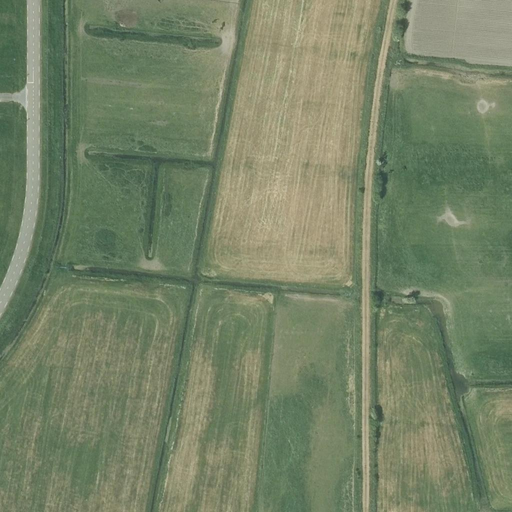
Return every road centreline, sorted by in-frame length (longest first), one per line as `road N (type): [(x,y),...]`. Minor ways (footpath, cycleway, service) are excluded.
road 1 (track): [(365,310),(367,195),(393,0)]
road 2 (unclassified): [(0,302),(31,202),(33,0)]
road 3 (track): [(365,310),(365,511)]
